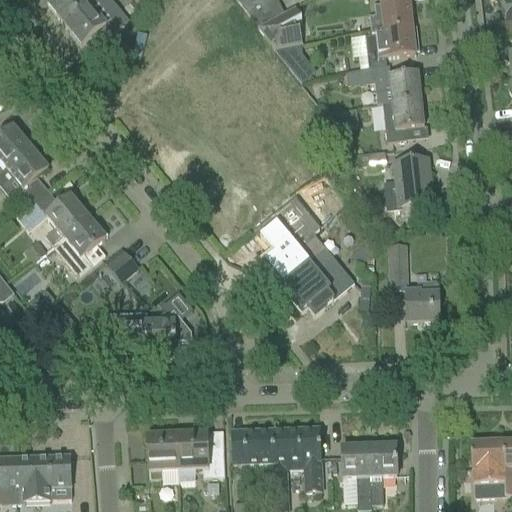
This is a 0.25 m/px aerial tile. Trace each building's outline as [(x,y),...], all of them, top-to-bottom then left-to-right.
[(56,0),(48,7),(46,9),(63,30),(98,0),(56,0)] [(106,0),(98,0),(63,30),(80,51),(89,43),(97,53),(128,27),(106,0)] [(231,0),(240,10),(257,0),(231,0)] [(257,32),(261,30),(283,18),(273,0),(257,0),(240,10),(257,32)] [(374,21),(368,22),(370,37),(411,33),(408,6),(380,9),(380,10),(381,20),(374,21)] [(297,36),(293,30),(301,25),(294,13),(257,33),(275,55),(301,50),(299,36),(297,36)] [(494,40),(511,38),(511,25),(493,27),(494,40)] [(368,41),(364,42),(366,61),(370,61),(370,69),(385,68),(385,64),(413,60),(413,61),(415,61),(415,58),(413,49),(417,48),(415,33),(411,33),(370,37),(367,38),(368,41)] [(301,60),(287,72),(301,89),(315,77),(301,60)] [(371,73),(345,79),(347,92),(373,89),(375,98),(376,110),(381,109),(391,108),(391,109),(419,106),(416,78),(389,81),(388,72),(386,72),(371,74),(371,73)] [(391,108),(381,109),(385,149),(405,147),(404,135),(422,133),(419,106),(391,109),(391,108)] [(351,116),(326,120),(338,134),(353,132),(351,116)] [(0,178),(30,154),(13,133),(2,142),(0,139),(0,178)] [(28,214),(48,197),(36,183),(47,174),(30,154),(0,178),(0,194),(8,204),(15,198),(28,214)] [(357,174),(385,170),(384,157),(356,161),(357,174)] [(398,213),(411,212),(431,209),(426,166),(393,169),(398,213)] [(59,211),(48,197),(28,214),(39,228),(45,224),(54,234),(44,243),(52,252),(87,223),(70,202),(59,211)] [(294,203),(253,236),(272,258),(260,268),(280,293),(326,256),(313,240),(318,235),(294,205),(295,204),(294,203)] [(395,231),(387,222),(376,231),(384,240),(395,231)] [(87,223),(52,252),(59,262),(78,284),(89,275),(105,262),(96,251),(104,244),(104,243),(107,241),(97,230),(95,232),(87,223)] [(371,243),(363,250),(371,260),(379,253),(371,243)] [(32,269),(45,258),(37,249),(24,259),(32,269)] [(406,251),(387,252),(388,280),(407,280),(406,251)] [(340,274),(326,256),(280,293),(301,318),(307,313),(312,319),(314,322),(333,306),(353,289),(340,274)] [(120,289),(122,287),(137,274),(123,257),(108,270),(105,271),(120,289)] [(0,308),(3,308),(12,300),(0,283),(0,308)] [(407,298),(405,298),(405,299),(405,308),(405,328),(439,328),(437,300),(437,288),(417,288),(417,298),(407,298)] [(35,307),(26,314),(34,325),(44,317),(35,307)] [(33,326),(39,333),(52,349),(74,330),(62,315),(56,307),(44,317),(34,325),(33,326)] [(160,327),(146,327),(147,360),(159,360),(159,363),(173,362),(173,359),(174,359),(174,347),(191,347),(190,338),(172,317),(160,327)] [(145,319),(103,321),(104,349),(119,348),(120,361),(147,360),(146,327),(145,319)] [(319,434),(271,436),(272,471),(284,470),(284,475),(285,475),(303,474),(304,498),(321,498),(319,434)] [(197,440),(197,435),(178,436),(179,441),(176,441),(177,475),(176,475),(177,488),(193,487),(194,475),(201,474),(201,485),(224,484),(223,456),(207,457),(206,439),(197,440)] [(271,436),(230,438),(231,472),(272,471),(271,436)] [(148,487),(162,486),(161,476),(176,475),(177,475),(176,441),(146,442),(148,487)] [(511,447),(502,448),(505,500),(505,501),(511,500),(511,447)] [(502,448),(469,450),(471,477),(472,477),(473,492),(474,492),(475,504),(493,503),(493,500),(505,500),(502,448)] [(368,452),(341,453),(341,473),(342,485),(356,484),(357,509),(357,511),(369,511),(370,511),(368,452)] [(395,452),(368,452),(370,511),(382,511),(381,483),(396,483),(395,452)] [(69,462),(17,464),(18,496),(15,496),(16,509),(25,509),(25,508),(50,507),(50,495),(70,494),(69,462)] [(0,509),(16,509),(15,496),(18,496),(17,464),(0,464),(0,509)] [(285,484),(273,484),(274,500),(286,500),(285,484)]
